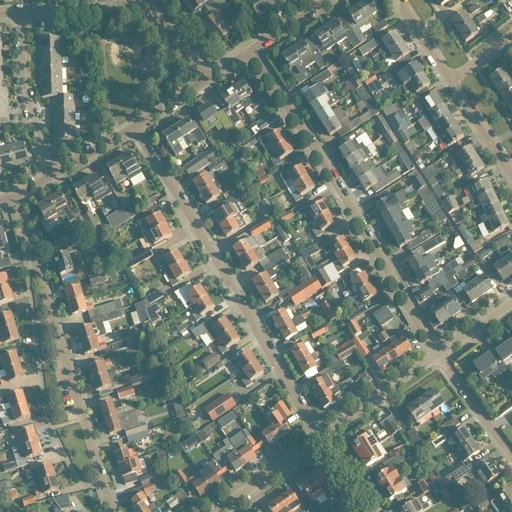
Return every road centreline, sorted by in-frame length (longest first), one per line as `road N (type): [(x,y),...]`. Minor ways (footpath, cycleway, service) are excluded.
road 1 (residential): [(319,441),(135,129)]
road 2 (residential): [(439,356),(253,52)]
road 3 (residential): [(110,511),(15,197)]
road 4 (residential): [(53,178),(26,97),(20,17)]
road 5 (residential): [(319,441),(439,356)]
road 6 (residential): [(146,8),(20,17)]
road 7 (residential): [(219,511),(319,441)]
road 8 (residential): [(511,453),(439,356)]
